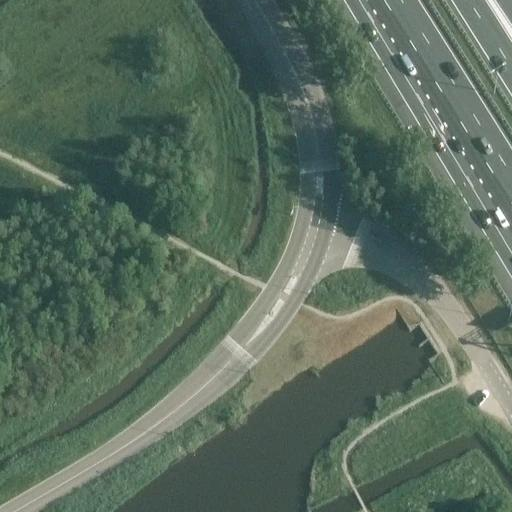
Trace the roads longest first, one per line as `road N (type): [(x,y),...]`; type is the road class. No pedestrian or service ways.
road 1 (tertiary): [(17,511),(190,400),(244,348),(283,298),(316,223)]
road 2 (unclassified): [(511,408),(437,293),(395,260),(316,223)]
road 3 (motorway): [(383,0),(511,203)]
road 4 (tertiary): [(316,223),(313,125),(255,0)]
